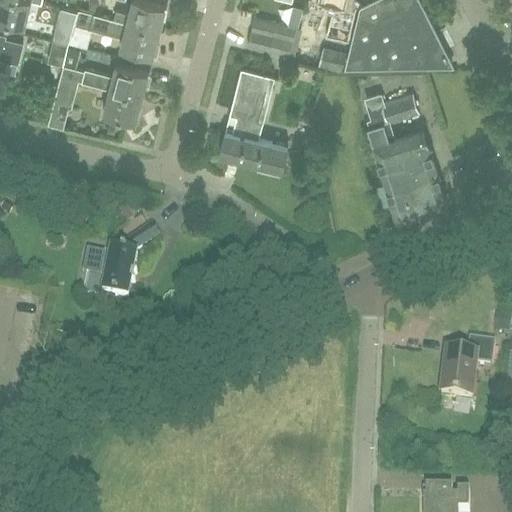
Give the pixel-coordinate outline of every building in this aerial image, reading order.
[(0,0),(0,21),(24,27),(31,1),(42,4),(42,3),(28,0),(0,0)] [(136,0),(132,0),(129,14),(117,10),(114,19),(79,10),(78,11),(159,31),(165,7),(136,0)] [(344,9),(346,0),(326,0),(335,2),(332,15),(342,17),(338,33),(350,36),(356,12),(344,9)] [(347,62),(452,64),(419,0),(374,0),(361,7),(347,62)] [(152,56),(159,31),(78,11),(76,21),(91,25),(90,26),(123,35),(120,48),(152,56)] [(297,29),(279,25),(255,18),(252,32),(294,42),(297,29)] [(52,41),(68,44),(70,33),(54,30),(52,41)] [(290,56),(294,42),(252,32),(248,45),(290,56)] [(0,87),(5,89),(11,61),(0,58),(6,35),(0,33),(0,87)] [(342,72),(346,53),(323,47),(319,67),(342,72)] [(288,72),(303,73),(304,61),(289,60),(288,72)] [(117,65),(113,76),(86,69),(85,71),(64,66),(61,76),(74,79),(73,79),(110,89),(142,97),(148,73),(117,65)] [(276,78),(270,76),(242,69),(220,154),(283,170),(289,147),(260,140),(264,123),(276,78)] [(67,104),(73,79),(74,79),(61,76),(55,100),(67,104)] [(135,122),(142,97),(110,89),(103,113),(135,122)] [(390,140),(384,122),(389,121),(389,122),(419,113),(414,93),(383,102),(384,105),(374,108),(379,124),(368,127),(374,145),(398,221),(448,205),(424,129),(390,140)] [(134,273),(137,254),(133,254),(160,236),(152,225),(126,242),(124,252),(111,249),(110,258),(105,257),(105,258),(91,255),(88,273),(89,274),(85,295),(102,299),(103,294),(128,299),(131,283),(135,284),(137,273),(134,273)] [(447,352),(441,397),(472,401),(477,365),(492,367),(495,343),(470,340),(468,355),(447,352)] [(469,511),(470,492),(458,492),(458,498),(452,498),(452,489),(422,489),(422,491),(426,491),(426,509),(424,509),(423,511),(469,511)]
